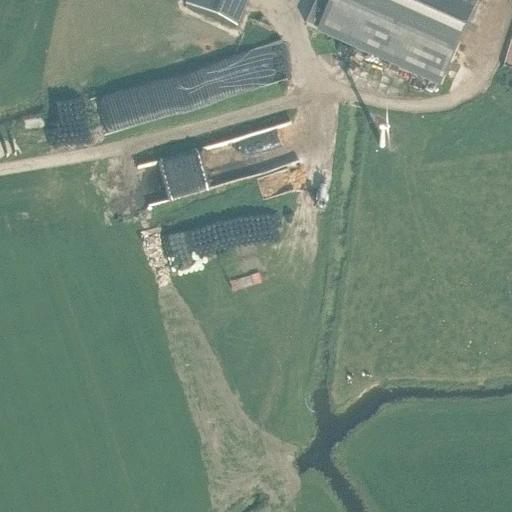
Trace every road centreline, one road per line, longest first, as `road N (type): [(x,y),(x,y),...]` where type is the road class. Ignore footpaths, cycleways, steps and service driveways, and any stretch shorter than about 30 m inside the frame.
road 1 (track): [(0,170),(136,146),(131,171),(139,211),(253,511)]
road 2 (track): [(511,11),(485,71),(450,98),(384,103),(314,92),(136,146)]
